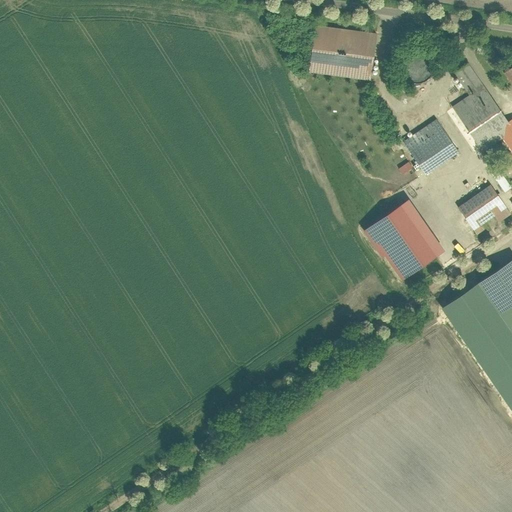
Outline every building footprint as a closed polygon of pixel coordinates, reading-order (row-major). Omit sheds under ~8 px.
[(375,34),(317,26),(310,71),(369,79),(375,34)] [(427,81),(431,77),(433,72),(434,67),(434,62),(431,57),(427,53),(422,51),(417,50),(411,52),(407,55),(404,59),(402,64),(402,69),(404,74),(407,79),(411,82),(416,83),(422,83),(427,81)] [(511,129),(467,63),(453,72),(467,93),(448,106),(480,152),(511,129)] [(418,171),(450,150),(427,116),(396,137),(418,171)] [(404,173),(414,166),(410,160),(400,167),(404,173)] [(506,191),(511,186),(511,183),(500,166),(493,171),(506,191)] [(481,180),(448,201),(462,224),(485,209),(491,218),(501,212),(481,180)] [(410,191),(361,224),(380,252),(385,249),(402,274),(446,244),(410,191)]
